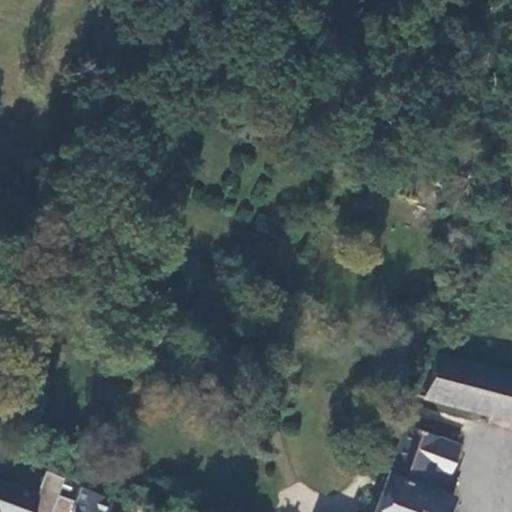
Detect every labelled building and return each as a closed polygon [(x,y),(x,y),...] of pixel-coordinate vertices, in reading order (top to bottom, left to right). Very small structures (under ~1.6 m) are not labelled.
[(373,162),(370,171),(365,184),(395,196),(405,174),(373,162)] [(442,208),(474,221),(482,202),(418,179),(411,199),(441,211),(442,208)] [(511,375),(432,355),(418,398),(462,410),(472,412),(511,422),(511,375)] [(453,446),(399,426),(367,511),(438,511),(444,498),(443,497),(449,481),(440,478),(453,446)] [(40,472),(32,496),(0,484),(0,511),(46,511),(52,495),(58,479),(40,472)] [(95,511),(100,499),(75,488),(70,502),(52,495),(46,511),(95,511)]
